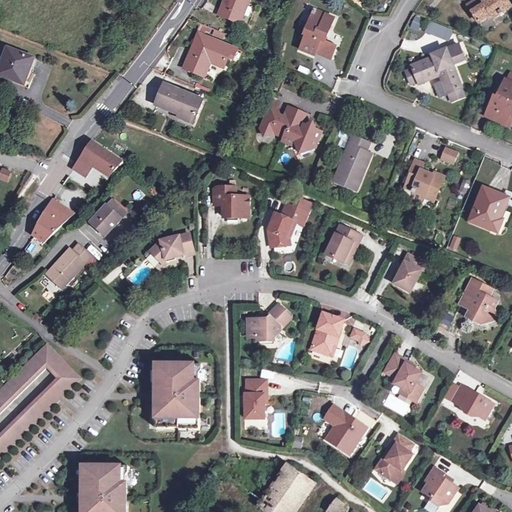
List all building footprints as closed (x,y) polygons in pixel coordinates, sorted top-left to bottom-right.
[(227,0),(222,14),(242,22),(250,0),(227,0)] [(500,2),(502,0),(475,0),(469,4),(478,22),(491,15),(492,17),(498,13),(500,17),(504,14),(503,11),(505,10),(500,2)] [(511,7),(506,0),(502,0),(500,2),(505,10),(511,7)] [(308,34),(301,48),(314,53),(316,50),(332,57),(337,46),(327,41),(336,18),(316,9),(306,33),(308,34)] [(424,19),(415,16),(410,28),(418,32),(424,19)] [(429,20),(424,31),(448,41),(453,30),(429,20)] [(208,24),(202,22),(199,28),(206,31),(208,24)] [(233,46),(201,33),(188,68),(207,75),(213,61),(225,66),(233,46)] [(418,80),(418,81),(440,74),(441,76),(447,92),(448,91),(459,87),(461,87),(453,63),(465,59),(459,43),(447,48),(432,53),(433,55),(412,63),(412,65),(418,80)] [(0,62),(0,77),(6,79),(8,75),(24,81),(33,59),(6,48),(0,62)] [(412,65),(405,68),(410,82),(418,80),(412,65)] [(511,72),(507,70),(503,78),(511,81),(511,72)] [(8,75),(6,79),(23,86),(24,81),(8,75)] [(447,92),(441,76),(434,79),(439,94),(447,92)] [(511,112),(511,81),(503,78),(495,97),(492,95),(483,113),(501,123),(507,111),(511,112)] [(159,105),(183,114),(185,110),(200,116),(207,100),(168,84),(159,105)] [(459,87),(448,91),(451,99),(462,95),(459,87)] [(290,121),(287,119),(282,108),(284,105),(276,102),(266,127),(269,138),(278,135),(290,140),(289,142),(303,148),(306,155),(321,148),(326,133),(321,131),(318,124),(313,127),(309,126),(307,132),(301,134),(287,128),(290,121)] [(292,108),(287,119),(290,121),(287,128),(301,134),(307,132),(309,126),(313,117),(292,108)] [(197,123),(200,116),(185,110),(183,114),(182,117),(197,123)] [(507,111),(501,123),(506,125),(511,112),(507,111)] [(373,142),(357,135),(338,183),(360,192),(369,168),(366,168),(373,151),(370,150),(373,142)] [(95,165),(110,176),(123,160),(94,140),(83,157),(95,165)] [(448,147),(445,153),(458,158),(460,153),(448,147)] [(458,158),(445,153),(443,159),(455,165),(458,158)] [(95,165),(83,157),(74,169),(87,177),(95,165)] [(427,165),(417,160),(410,177),(412,178),(409,188),(414,190),(414,192),(418,194),(418,192),(427,196),(426,199),(436,202),(446,178),(436,174),(434,179),(431,179),(432,175),(424,172),(427,165)] [(12,174),(5,171),(2,178),(9,181),(12,174)] [(463,178),(459,191),(466,194),(471,181),(463,178)] [(222,213),(240,215),(240,208),(244,204),(249,204),(250,194),(236,193),(237,185),(219,183),(215,187),(215,201),(223,202),(222,213)] [(510,198),(488,189),(475,223),(497,231),(501,231),(502,228),(503,223),(501,219),(510,198)] [(296,194),(293,202),(307,208),(310,200),(296,194)] [(89,220),(104,234),(125,211),(110,197),(89,220)] [(57,199),(53,205),(70,216),(75,211),(57,199)] [(288,223),(292,225),(295,220),(301,222),(306,210),(287,201),(282,213),(275,209),(271,217),(274,219),(270,229),(268,229),(270,245),(285,242),(284,232),(288,223)] [(240,208),(240,215),(249,215),(249,204),(244,204),(240,208)] [(70,216),(53,205),(48,212),(37,236),(47,241),(70,216)] [(347,252),(352,254),(360,236),(338,225),(324,255),(341,263),(342,262),(347,252)] [(148,247),(158,259),(162,254),(181,250),(181,252),(192,250),(188,230),(160,237),(148,247)] [(452,235),(449,248),(457,251),(461,237),(452,235)] [(31,241),(25,253),(35,258),(41,246),(31,241)] [(49,275),(56,282),(61,277),(70,284),(96,257),(82,245),(75,252),(72,249),(49,275)] [(182,253),(181,252),(181,250),(162,254),(158,259),(160,262),(164,258),(182,253)] [(347,264),(352,254),(347,252),(342,262),(347,264)] [(421,272),(425,264),(409,254),(403,262),(405,263),(394,282),(408,291),(419,271),(421,272)] [(13,282),(17,271),(10,268),(6,279),(13,282)] [(61,277),(56,282),(65,289),(70,284),(61,277)] [(474,297),(469,307),(465,315),(478,322),(495,317),(492,305),(496,300),(488,296),(481,292),(485,285),(472,277),(464,291),(474,297)] [(52,282),(47,287),(57,296),(62,291),(52,282)] [(492,289),(485,285),(481,292),(488,296),(492,289)] [(459,301),(469,307),(474,297),(464,291),(459,301)] [(255,340),(264,340),(264,337),(271,337),(278,330),(277,329),(290,315),(277,302),(267,313),(269,315),(266,318),(245,318),(245,337),(255,336),(255,340)] [(330,342),(333,343),(341,319),(322,312),(309,348),(326,354),(327,351),(330,342)] [(363,333),(352,329),(350,336),(358,339),(359,343),(366,340),(363,333)] [(0,410),(45,367),(57,356),(46,344),(0,387),(0,410)] [(405,391),(403,395),(413,401),(424,384),(416,380),(420,371),(411,366),(403,361),(404,359),(394,352),(383,371),(394,378),(391,383),(399,388),(405,391)] [(57,356),(45,367),(55,378),(67,367),(57,356)] [(153,384),(153,390),(160,391),(160,403),(152,402),(152,404),(152,409),(155,413),(155,419),(152,422),(152,429),(176,430),(176,427),(181,427),(185,430),(195,430),(196,390),(197,375),(199,372),(199,367),(177,366),(154,365),(153,372),(156,376),(155,382),(153,384)] [(78,379),(67,367),(55,378),(0,430),(0,453),(56,399),(55,397),(60,392),(62,394),(78,379)] [(260,421),(261,405),(261,398),(265,398),(266,380),(246,379),(245,397),(243,397),(243,419),(260,421)] [(450,380),(441,395),(449,399),(458,385),(450,380)] [(469,416),(476,414),(479,409),(485,413),(491,403),(459,384),(458,385),(449,399),(458,404),(459,410),(469,416)] [(365,425),(332,403),(322,418),(333,426),(325,438),(347,453),(365,425)] [(479,409),(476,414),(482,418),(485,413),(479,409)] [(244,428),(264,429),(264,421),(245,420),(244,428)] [(372,468),(387,479),(395,467),(399,469),(408,454),(404,452),(408,444),(394,434),(389,443),(392,445),(383,458),(380,456),(372,468)] [(291,447),(299,449),(302,438),(294,436),(291,447)] [(389,443),(380,456),(383,458),(392,445),(389,443)] [(221,470),(239,483),(251,466),(234,454),(221,470)] [(265,501),(285,473),(272,464),(255,488),(252,492),(265,501)] [(311,481),(291,465),(285,473),(265,501),(272,506),(268,511),(295,511),(319,480),(315,476),(311,481)] [(78,488),(78,492),(87,492),(87,506),(78,505),(78,511),(122,511),(123,493),(123,477),(125,474),(125,468),(79,466),(79,475),(82,478),(82,485),(78,488)] [(395,467),(387,479),(394,483),(401,470),(399,469),(395,467)] [(444,475),(433,467),(424,479),(428,483),(422,492),(429,497),(427,500),(436,506),(444,503),(450,494),(453,495),(457,489),(443,478),(444,475)] [(358,511),(328,491),(321,501),(321,507),(326,511),(325,511),(358,511)] [(78,492),(78,496),(78,498),(78,501),(78,505),(87,506),(87,492),(78,492)]
